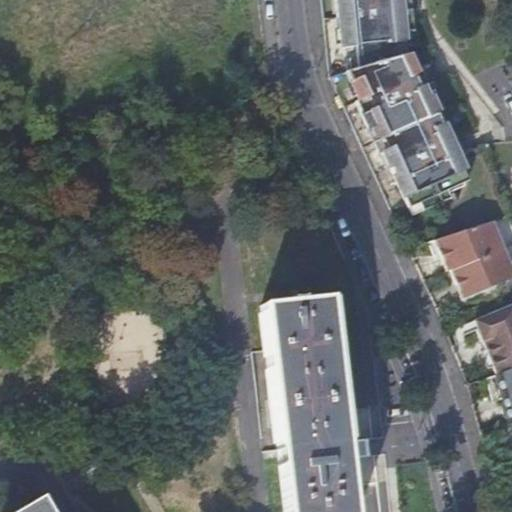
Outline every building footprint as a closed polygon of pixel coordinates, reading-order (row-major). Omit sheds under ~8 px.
[(320,0),(328,70),(340,67),(405,51),(404,47),(419,46),(417,30),(413,30),(413,20),(412,10),(416,10),(415,0),(320,0)] [(329,78),(330,81),(352,73),(369,67),(407,57),(406,56),(405,51),(340,67),(328,70),(329,78)] [(352,73),(330,81),(337,95),(392,216),(418,204),(422,211),(436,205),(439,211),(457,202),(453,191),(464,186),(463,183),(468,181),(460,163),(481,153),(478,147),(472,150),(467,140),(454,146),(451,140),(445,143),(420,89),(427,86),(423,79),(436,73),(431,61),(418,67),(414,59),(408,61),(407,57),(369,67),(352,73)] [(511,279),(511,271),(491,223),(433,243),(446,273),(449,272),(456,287),(462,301),(511,279)] [(269,279),(333,277),(332,244),(268,246),(269,279)] [(351,511),(348,485),(386,480),(382,443),(378,407),(339,411),(326,299),(299,302),(299,298),(286,300),(287,304),(260,307),(284,511),(351,511)] [(511,306),(482,318),(474,321),(478,331),(482,341),(483,343),(483,342),(487,351),(493,367),(497,375),(511,369),(511,306)] [(493,367),(487,351),(482,353),(482,355),(484,359),(485,363),(487,366),(488,369),(493,367)] [(503,399),(510,422),(511,421),(511,369),(497,375),(503,399)] [(49,511),(41,497),(15,511),(49,511)]
